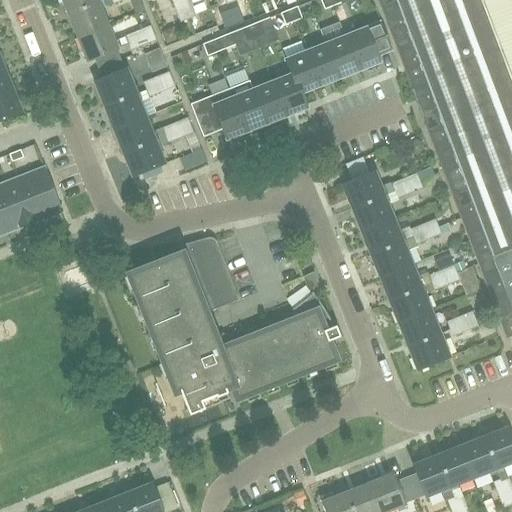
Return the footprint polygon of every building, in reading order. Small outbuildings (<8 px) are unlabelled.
[(62,0),(68,14),(102,0),(62,0)] [(110,0),(102,0),(68,14),(77,37),(107,25),(101,9),(112,4),(110,0)] [(171,0),(175,10),(190,5),(187,0),(171,0)] [(332,6),(329,0),(319,0),(324,10),(332,6)] [(511,0),(377,0),(405,73),(410,85),(415,100),(460,219),(477,264),(505,338),(506,338),(511,335),(511,0)] [(190,5),(175,10),(180,23),(187,20),(195,17),(190,5)] [(301,18),(297,6),(288,10),(293,22),(301,18)] [(288,10),(280,13),(285,25),(293,22),(288,10)] [(249,25),(254,38),(262,34),(258,22),(249,25)] [(114,40),(107,25),(77,37),(86,60),(117,48),(127,44),(124,36),(114,40)] [(246,41),(254,38),(249,25),(241,29),(246,41)] [(143,45),(156,40),(153,33),(150,26),(149,26),(137,31),(143,45)] [(364,30),(344,38),(357,69),(376,62),(364,30)] [(124,36),(127,44),(130,51),(143,45),(137,31),(124,36)] [(224,50),(219,37),(210,41),(215,53),(224,50)] [(344,38),(325,46),(337,77),(357,69),(344,38)] [(215,53),(210,41),(202,44),(207,56),(215,53)] [(337,77),(325,46),(305,53),(318,85),(337,77)] [(292,76),(298,93),(318,85),(305,53),(286,61),(292,76)] [(0,63),(0,90),(10,86),(1,63),(0,63)] [(96,83),(105,106),(135,94),(126,71),(96,83)] [(160,92),(174,87),(168,72),(155,77),(160,92)] [(298,93),(292,76),(272,84),(285,115),(304,107),(298,93)] [(148,97),(160,92),(155,77),(142,82),(148,97)] [(250,83),(230,91),(246,131),(265,123),(253,91),(250,83)] [(285,115),(272,84),(253,91),(265,123),(285,115)] [(10,86),(0,90),(0,121),(21,113),(10,86)] [(230,91),(190,107),(204,139),(224,131),(227,138),(246,131),(230,91)] [(105,106),(114,129),(145,117),(135,94),(105,106)] [(151,133),(145,117),(114,129),(124,152),(154,140),(151,133)] [(191,153),(200,149),(193,132),(192,132),(190,126),(187,118),(174,123),(179,138),(185,136),(191,153)] [(162,128),(165,136),(168,143),(170,142),(177,139),(179,138),(174,123),(162,128)] [(154,140),(124,152),(133,176),(142,173),(158,166),(163,164),(157,147),(166,143),(168,143),(165,136),(164,136),(157,139),(154,140)] [(10,163),(22,158),(19,151),(7,155),(10,163)] [(419,181),(433,176),(430,168),(416,174),(419,181)] [(17,179),(34,222),(60,212),(43,169),(17,179)] [(368,175),(351,182),(344,185),(354,208),(387,195),(386,195),(393,192),(394,191),(391,184),(390,182),(382,186),(383,188),(380,189),(374,173),(368,175)] [(422,188),(419,181),(416,174),(403,179),(409,194),(422,188)] [(0,206),(10,231),(34,222),(17,179),(0,185),(0,206)] [(403,179),(391,184),(394,191),(397,199),(409,194),(403,179)] [(354,208),(363,231),(393,219),(386,203),(389,201),(387,195),(354,208)] [(0,235),(10,231),(0,206),(0,235)] [(363,231),(372,254),(402,242),(399,235),(393,219),(363,231)] [(427,240),(440,234),(438,228),(434,220),(421,225),(427,240)] [(409,230),(412,238),(415,245),(427,240),(421,225),(409,230)] [(214,239),(209,238),(185,244),(212,311),(240,299),(217,243),(214,239)] [(402,242),(372,254),(382,277),(411,265),(406,253),(417,249),(415,245),(412,238),(402,242)] [(336,326),(335,327),(325,309),(313,292),(312,293),(313,295),(293,310),(296,319),(226,347),(223,338),(217,341),(182,254),(128,275),(175,393),(180,392),(187,410),(186,410),(186,412),(188,412),(189,416),(205,410),(204,408),(213,405),(222,403),(231,399),(230,398),(229,398),(226,390),(233,387),(238,399),(337,360),(329,341),(338,338),(338,339),(340,339),(339,338),(341,337),(336,326)] [(411,265),(382,277),(391,300),(431,284),(427,276),(426,273),(416,277),(411,265)] [(447,286),(459,280),(456,274),(453,266),(440,271),(447,286)] [(440,271),(427,276),(431,284),(434,291),(447,286),(440,271)] [(431,284),(391,300),(400,323),(430,311),(424,296),(434,291),(431,284)] [(430,311),(400,323),(410,346),(439,334),(430,311)] [(478,326),(471,312),(459,317),(465,332),(478,326)] [(465,332),(459,317),(445,323),(449,331),(451,337),(465,332)] [(439,334),(410,346),(419,370),(447,358),(449,358),(439,334)] [(208,412),(198,416),(203,428),(212,424),(208,412)] [(496,469),(500,479),(506,477),(502,467),(511,462),(511,438),(508,429),(484,438),(496,469)] [(496,469),(484,438),(461,448),(473,478),(496,469)] [(473,478),(461,448),(438,457),(450,487),(473,478)] [(438,457),(412,467),(415,474),(424,496),(424,497),(439,491),(444,502),(446,501),(453,498),(449,488),(450,487),(438,457)] [(386,511),(404,505),(392,475),(369,484),(379,511),(386,511)] [(511,489),(506,477),(500,479),(492,482),(497,495),(511,489)] [(379,511),(369,484),(346,493),(353,511),(379,511)] [(162,511),(152,485),(127,495),(133,511),(162,511)] [(511,490),(511,489),(497,495),(502,509),(503,508),(510,506),(511,504),(511,490)] [(353,511),(346,493),(322,502),(325,511),(353,511)] [(105,511),(133,511),(127,495),(103,504),(105,511)] [(453,498),(446,501),(450,511),(455,511),(466,508),(461,495),(453,498)]
